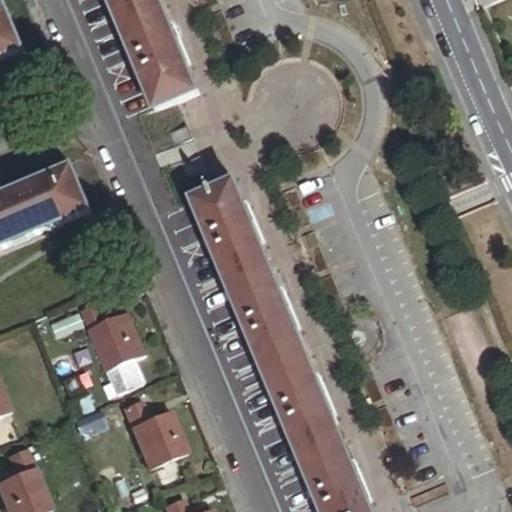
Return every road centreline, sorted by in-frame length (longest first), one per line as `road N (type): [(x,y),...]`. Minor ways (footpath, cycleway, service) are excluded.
road 1 (residential): [(448,511),(466,503),(335,177),(367,145),(376,95),(347,46),(308,28),(268,31),(255,0)]
road 2 (residential): [(101,119),(264,511)]
road 3 (tertiary): [(446,0),(511,146)]
road 4 (residential): [(52,0),(101,119)]
